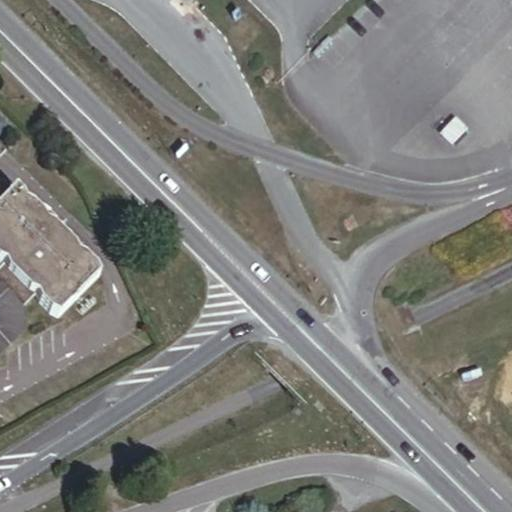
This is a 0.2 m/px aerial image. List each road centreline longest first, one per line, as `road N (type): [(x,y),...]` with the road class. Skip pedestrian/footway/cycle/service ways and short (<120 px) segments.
road 1 (unclassified): [(4,511),(511,267)]
road 2 (secondary): [(0,29),(274,305)]
road 3 (secondary): [(0,487),(274,305)]
road 4 (secondary): [(162,511),(299,465),(340,464),(423,483),(472,505)]
road 5 (secondary): [(274,305),(472,505)]
